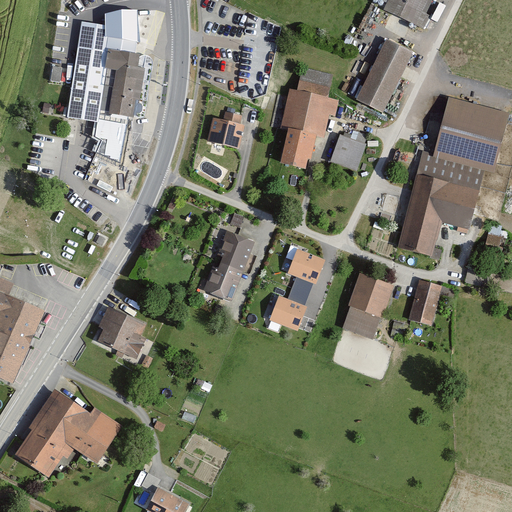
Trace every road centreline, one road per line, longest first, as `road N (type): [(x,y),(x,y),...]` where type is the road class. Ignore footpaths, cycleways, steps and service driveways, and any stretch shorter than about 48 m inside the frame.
road 1 (residential): [(156,174),(340,246),(457,0)]
road 2 (primary): [(156,174),(135,224),(0,438)]
road 3 (primary): [(179,0),(178,93),(156,174)]
